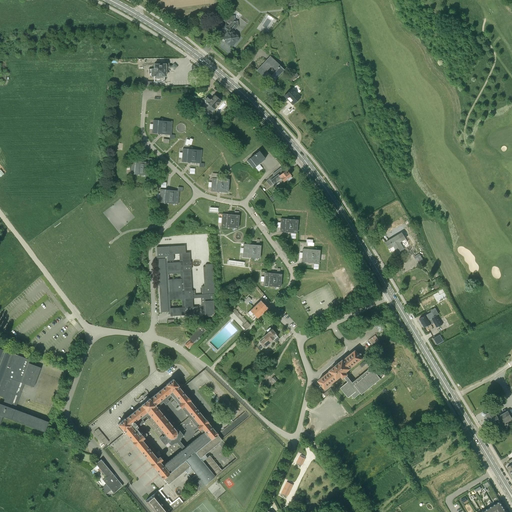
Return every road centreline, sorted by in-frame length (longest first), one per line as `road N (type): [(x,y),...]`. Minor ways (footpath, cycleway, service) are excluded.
road 1 (primary): [(392,295),(280,131),(190,50),(109,0)]
road 2 (unclassified): [(151,337),(93,334),(0,212)]
road 3 (primary): [(496,470),(392,295)]
road 4 (unclassified): [(151,337),(153,244),(201,193)]
road 5 (unclassified): [(201,193),(149,142),(143,96)]
road 6 (unclassified): [(272,305),(289,274),(244,204)]
